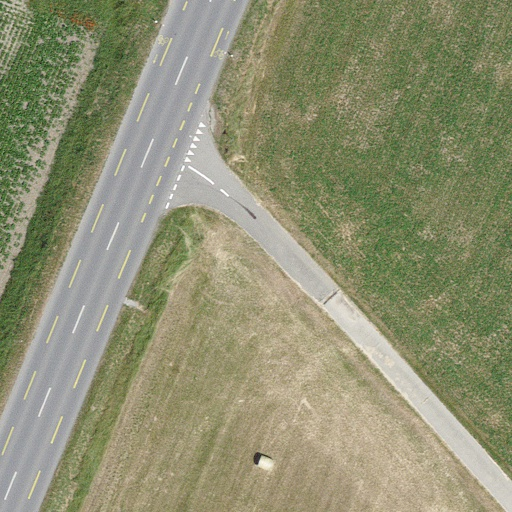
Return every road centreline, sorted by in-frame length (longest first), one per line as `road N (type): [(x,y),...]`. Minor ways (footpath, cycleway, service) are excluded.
road 1 (secondary): [(7,511),(215,0)]
road 2 (track): [(164,127),(511,501)]
